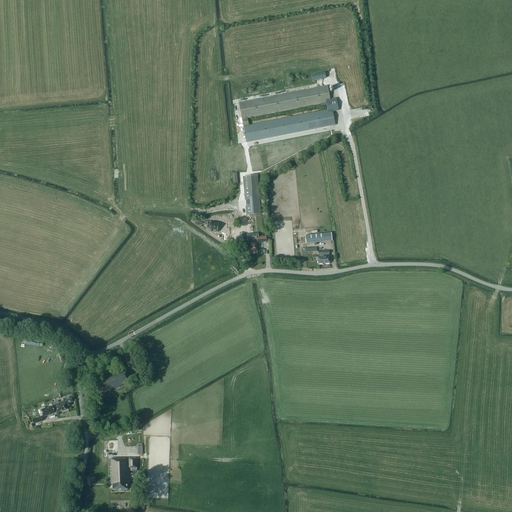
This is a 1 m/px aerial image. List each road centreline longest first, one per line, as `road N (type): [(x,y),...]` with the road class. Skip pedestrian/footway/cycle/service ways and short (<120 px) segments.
road 1 (unclassified): [(511,289),(431,264),(265,270),(134,333)]
road 2 (unclassified): [(77,511),(86,442),(78,378),(91,354)]
